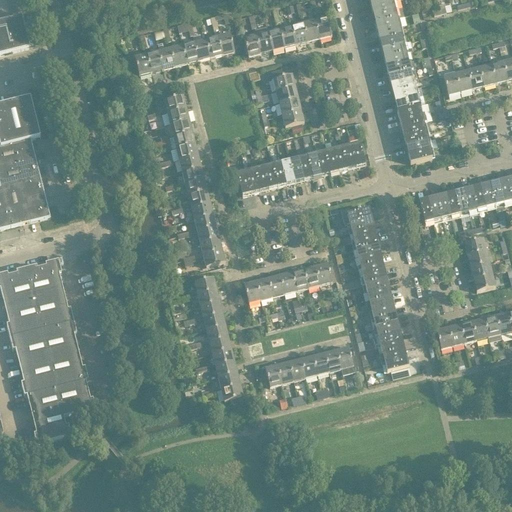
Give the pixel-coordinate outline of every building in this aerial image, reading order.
[(391,0),(368,0),(370,9),(393,3),(391,0)] [(393,3),(370,9),(373,17),(395,12),(393,3)] [(395,12),(373,17),(375,26),(397,21),(395,12)] [(21,20),(0,25),(0,57),(29,50),(21,20)] [(327,20),(315,23),(319,42),(332,39),(327,20)] [(397,21),(375,26),(377,35),(399,29),(397,21)] [(315,23),(303,26),(307,45),(319,42),(315,23)] [(303,26),(291,29),(296,48),(307,45),(303,26)] [(291,29),(279,32),(284,51),(296,48),(291,29)] [(399,29),(377,35),(379,44),(401,38),(399,29)] [(279,32),(267,35),(272,54),(284,51),(279,32)] [(234,55),(232,46),(236,45),(234,35),(217,39),(222,58),(234,55)] [(267,35),(255,38),(260,57),(272,54),(267,35)] [(248,60),(260,57),(255,38),(243,41),(248,60)] [(401,38),(379,44),(381,52),(403,47),(401,38)] [(217,39),(206,42),(210,61),(222,58),(217,39)] [(206,42),(194,45),(198,64),(210,61),(206,42)] [(194,45),(182,48),(187,67),(198,64),(194,45)] [(403,47),(381,52),(384,61),(406,56),(403,47)] [(182,48),(170,51),(175,70),(187,67),(182,48)] [(170,51),(158,54),(163,73),(175,70),(170,51)] [(158,54),(146,57),(151,76),(163,73),(158,54)] [(406,56),(384,61),(386,70),(408,64),(406,56)] [(139,79),(151,76),(146,57),(134,60),(139,79)] [(511,62),(502,65),(507,84),(511,82),(511,62)] [(408,64),(386,70),(388,79),(410,73),(408,64)] [(502,65),(491,68),(495,87),(507,84),(502,65)] [(491,68),(479,71),(484,90),(495,87),(491,68)] [(479,71),(467,74),(472,93),(484,90),(479,71)] [(282,72),(271,74),(273,82),(284,80),(282,72)] [(410,73),(388,79),(390,88),(412,82),(410,73)] [(258,74),(249,76),(251,84),(259,82),(258,74)] [(467,74),(455,77),(460,96),(472,93),(467,74)] [(448,99),(460,96),(455,77),(443,80),(448,99)] [(273,82),(276,95),(295,90),(292,78),(284,80),(273,82)] [(412,82),(390,88),(392,96),(414,91),(412,82)] [(295,90),(276,95),(279,106),(298,102),(295,90)] [(414,91),(392,96),(395,105),(417,100),(414,91)] [(164,103),(167,116),(186,111),(183,99),(164,103)] [(0,231),(50,219),(34,154),(31,142),(40,139),(30,100),(0,107),(0,188),(0,189),(0,231)] [(417,100),(395,105),(397,114),(419,108),(417,100)] [(298,102),(279,106),(282,118),(301,114),(298,102)] [(419,108),(397,114),(399,123),(421,117),(419,108)] [(186,111),(167,116),(170,128),(189,123),(186,111)] [(304,126),(301,114),(282,118),(285,131),(291,129),(301,127),(304,126)] [(421,117),(399,123),(401,131),(423,126),(421,117)] [(189,123),(170,128),(173,139),(192,135),(189,123)] [(423,126),(401,131),(403,140),(425,134),(423,126)] [(303,134),(301,127),(291,129),(293,137),(303,134)] [(425,134),(403,140),(405,149),(428,143),(425,134)] [(192,135),(173,139),(176,151),(195,146),(192,135)] [(428,143),(405,149),(408,157),(430,152),(428,143)] [(195,146),(176,151),(179,163),(198,158),(195,146)] [(360,147),(351,149),(356,171),(365,168),(360,147)] [(351,149),(342,151),(347,173),(356,171),(351,149)] [(342,151),(333,153),(339,175),(347,173),(342,151)] [(430,152),(408,157),(410,167),(432,161),(430,152)] [(333,153),(324,155),(330,177),(339,175),(333,153)] [(324,155),(316,158),(321,180),(330,177),(324,155)] [(198,158),(179,163),(182,175),(201,170),(198,158)] [(316,158),(307,160),(312,182),(321,180),(316,158)] [(307,160),(298,162),(304,184),(312,182),(307,160)] [(298,162),(289,164),(295,186),(304,184),(298,162)] [(289,164),(281,166),(286,188),(295,186),(289,164)] [(281,166),(272,169),(277,191),(286,188),(281,166)] [(272,169),(263,171),(269,193),(277,191),(272,169)] [(201,170),(182,175),(185,187),(204,182),(201,170)] [(263,171),(254,173),(260,195),(269,193),(263,171)] [(254,173),(246,175),(251,197),(260,195),(254,173)] [(242,200),(251,197),(246,175),(237,178),(242,200)] [(204,182),(185,187),(188,199),(207,194),(204,182)] [(511,203),(507,182),(498,185),(503,207),(511,204),(511,203)] [(498,185),(489,187),(495,209),(503,207),(498,185)] [(489,187),(480,189),(486,211),(495,209),(489,187)] [(480,189),(472,191),(477,213),(486,211),(480,189)] [(472,191),(463,193),(468,215),(477,213),(472,191)] [(463,193),(454,196),(460,218),(468,215),(463,193)] [(207,194),(188,199),(191,211),(210,206),(207,194)] [(454,196),(445,198),(451,220),(460,218),(454,196)] [(445,198),(437,200),(442,222),(451,220),(445,198)] [(437,200),(428,202),(433,224),(442,222),(437,200)] [(433,224),(428,202),(419,204),(421,215),(417,216),(422,235),(426,234),(424,226),(433,224)] [(210,206),(191,211),(194,222),(213,218),(210,206)] [(345,228),(349,226),(371,221),(369,212),(359,214),(357,208),(341,212),(345,228)] [(213,218),(194,222),(197,234),(216,230),(213,218)] [(371,221),(349,226),(352,235),(374,230),(371,221)] [(216,230),(197,234),(200,246),(219,241),(216,230)] [(374,230),(352,235),(354,244),(376,238),(374,230)] [(376,238),(354,244),(356,253),(378,247),(376,238)] [(219,241),(200,246),(203,258),(222,253),(219,241)] [(464,247),(467,259),(486,254),(483,242),(464,247)] [(378,247),(356,253),(358,261),(380,256),(378,247)] [(222,253),(203,258),(206,270),(225,266),(222,253)] [(486,254),(467,259),(470,271),(489,266),(486,254)] [(380,256),(358,261),(360,270),(382,265),(380,256)] [(82,370),(74,337),(77,337),(70,311),(68,312),(63,294),(59,277),(62,276),(58,263),(45,266),(46,269),(37,271),(37,268),(16,273),(17,276),(8,278),(8,276),(0,277),(0,291),(5,309),(9,327),(6,327),(13,353),(15,352),(24,385),(21,386),(24,399),(27,398),(36,436),(34,436),(37,450),(50,446),(49,444),(71,438),(69,428),(66,428),(64,420),(82,415),(83,418),(96,414),(93,401),(90,402),(86,384),(88,383),(85,370),(82,370)] [(382,265),(360,270),(362,279),(384,273),(382,265)] [(327,266),(315,270),(320,289),(332,285),(327,266)] [(489,266),(470,271),(473,283),(492,278),(489,266)] [(315,270),(303,273),(308,292),(320,289),(315,270)] [(296,274),(291,276),(296,295),(308,292),(303,273),(296,274)] [(384,273),(362,279),(365,288),(387,282),(384,273)] [(291,276),(279,279),(284,298),(296,295),(291,276)] [(492,278),(473,283),(476,295),(495,290),(492,278)] [(279,279),(268,282),(272,301),(284,298),(279,279)] [(194,285),(197,298),(216,293),(213,281),(194,285)] [(268,282),(256,285),(261,304),(272,301),(268,282)] [(387,282),(365,288),(367,296),(389,291),(387,282)] [(248,307),(261,304),(256,285),(244,288),(248,307)] [(389,291),(367,296),(369,305),(391,300),(389,291)] [(216,293),(197,298),(200,309),(219,305),(216,293)] [(391,300),(369,305),(371,313),(393,308),(391,300)] [(219,305),(200,309),(203,321),(222,316),(219,305)] [(393,308),(371,313),(373,322),(395,317),(393,308)] [(222,316),(203,321),(206,333),(225,328),(222,316)] [(511,334),(511,333),(508,316),(496,319),(500,337),(511,334)] [(395,317),(373,322),(376,331),(397,325),(395,317)] [(500,337),(496,319),(483,322),(488,340),(490,345),(502,342),(500,337)] [(488,340),(483,322),(472,325),(476,343),(488,340)] [(397,325),(376,331),(378,340),(400,334),(397,325)] [(472,325),(460,327),(464,346),(476,343),(472,325)] [(460,327),(448,330),(453,349),(464,346),(460,327)] [(225,328),(206,333),(209,345),(228,340),(225,328)] [(440,352),(453,349),(448,330),(436,333),(440,352)] [(400,334),(378,340),(380,348),(402,343),(400,334)] [(228,340),(209,345),(212,357),(231,352),(228,340)] [(402,343),(380,348),(382,357),(404,352),(402,343)] [(358,374),(354,358),(351,359),(348,350),(336,353),(341,372),(342,378),(358,374)] [(231,352),(212,357),(215,369),(234,364),(231,352)] [(404,352),(382,357),(384,366),(406,360),(404,352)] [(336,353),(324,356),(329,375),(341,372),(336,353)] [(324,356),(313,359),(317,378),(329,375),(324,356)] [(313,359),(301,362),(305,381),(317,378),(313,359)] [(372,360),(362,363),(363,369),(373,367),(372,360)] [(406,360),(384,366),(387,375),(390,374),(408,369),(406,360)] [(301,362),(289,365),(294,384),(305,381),(301,362)] [(234,364),(215,369),(218,380),(237,376),(234,364)] [(289,365),(277,368),(282,387),(294,384),(289,365)] [(269,390),(282,387),(277,368),(265,371),(269,390)] [(408,369),(390,374),(392,383),(411,378),(408,369)] [(237,376),(218,380),(221,392),(240,388),(237,376)] [(240,388),(221,392),(224,405),(243,400),(240,388)] [(287,409),(287,406),(286,402),(279,404),(281,411),(287,409)]
